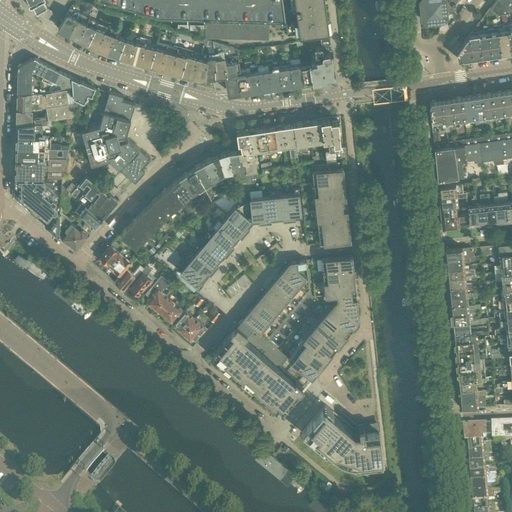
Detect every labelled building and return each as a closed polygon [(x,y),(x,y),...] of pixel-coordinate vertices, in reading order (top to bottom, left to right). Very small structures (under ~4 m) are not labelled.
[(28,0),(32,6),(33,5),(37,13),(38,13),(48,19),(49,18),(51,19),(53,15),(51,14),(52,11),(48,8),(47,8),(47,7),(47,6),(46,6),(43,0),(28,0)] [(280,0),(117,0),(170,17),(283,20),(280,0)] [(294,0),(296,6),(296,12),(297,20),(299,34),(329,30),(327,16),(326,8),(325,3),(325,2),(324,0),(294,0)] [(420,0),(420,1),(421,18),(422,18),(422,20),(424,22),(426,21),(426,22),(432,22),(435,24),(442,24),(443,21),(443,20),(445,20),(447,17),(446,16),(447,16),(446,6),(456,5),(455,2),(456,0),(420,0)] [(501,11),(505,11),(508,10),(511,5),(511,4),(505,0),(494,0),(484,14),(501,11)] [(381,3),(383,24),(385,26),(388,25),(390,23),(388,2),(386,1),(383,1),(381,3)] [(58,27),(74,35),(82,20),(76,17),(78,12),(75,10),(72,15),(67,12),(58,27)] [(503,26),(498,27),(501,52),(511,51),(507,23),(505,11),(501,11),(503,26)] [(130,22),(131,21),(132,16),(120,12),(118,18),(130,22)] [(74,35),(88,42),(98,22),(89,18),(88,19),(87,18),(85,20),(87,21),(86,22),(82,20),(74,35)] [(493,27),(488,28),(492,53),(501,52),(498,27),(497,19),(492,20),(493,25),(493,27)] [(152,22),(145,20),(142,30),(148,32),(151,26),(152,22)] [(88,42),(105,49),(113,28),(106,26),(106,25),(98,22),(88,42)] [(269,24),(205,22),(205,38),(269,39),(269,24)] [(484,32),(478,33),(481,55),(492,53),(488,28),(488,26),(483,26),(484,32)] [(105,49),(119,54),(125,38),(119,36),(121,31),(114,28),(113,28),(105,49)] [(193,35),(180,30),(178,36),(191,40),(193,35)] [(481,55),(478,33),(469,34),(457,50),(458,58),(481,55)] [(119,54),(134,59),(140,37),(131,35),(129,40),(125,38),(119,54)] [(330,44),(330,36),(320,37),(321,42),(321,46),(326,77),(333,76),(330,44)] [(134,59),(150,63),(155,47),(150,45),(151,40),(140,37),(134,59)] [(218,75),(226,74),(222,43),(213,41),(210,40),(208,45),(214,47),(214,51),(209,52),(209,53),(205,53),(189,49),(188,51),(182,72),(203,75),(218,75)] [(150,63),(166,68),(170,51),(172,46),(157,41),(155,47),(150,63)] [(222,43),(226,74),(228,90),(230,92),(239,90),(236,69),(240,68),(238,53),(240,53),(239,49),(229,45),(222,43)] [(385,47),(387,68),(389,69),(392,69),(394,67),(392,46),(390,44),(387,44),(385,47)] [(182,72),(188,51),(187,51),(188,50),(174,46),(172,51),(170,51),(166,68),(182,72)] [(311,62),(309,63),(311,79),(326,77),(321,46),(314,47),(315,53),(310,54),(311,62)] [(253,55),(252,48),(242,49),(243,56),(253,55)] [(18,65),(18,80),(32,80),(32,69),(43,74),(49,65),(33,56),(18,65)] [(287,66),(282,67),(285,83),(284,84),(288,85),(291,83),(302,81),(300,64),(299,58),(290,59),(290,60),(286,61),(287,66)] [(272,59),(268,60),(271,85),(284,84),(285,83),(282,67),(278,67),(277,62),(273,63),(272,59)] [(243,68),(240,68),(236,69),(239,90),(250,89),(254,90),(257,88),(254,71),(251,71),(250,66),(251,60),(245,61),(246,72),(244,72),(243,68)] [(258,70),(254,71),(257,88),(271,85),(268,60),(262,60),(263,64),(259,65),(257,66),(258,70)] [(309,63),(300,64),(302,81),(311,79),(309,63)] [(60,70),(49,65),(43,74),(41,79),(52,84),(53,81),(54,80),(55,80),(60,70)] [(61,90),(67,89),(72,88),(71,76),(60,70),(55,80),(54,80),(53,81),(61,85),(61,90)] [(71,76),(72,88),(73,97),(84,102),(88,93),(92,95),(95,87),(78,79),(71,76)] [(18,80),(17,92),(36,89),(34,89),(34,84),(32,84),(32,80),(18,80)] [(17,93),(17,110),(28,109),(46,106),(46,107),(48,116),(48,120),(51,119),(75,115),(75,111),(68,108),(68,103),(67,89),(61,90),(49,92),(45,93),(41,93),(41,89),(36,89),(17,92),(17,93)] [(509,115),(511,114),(511,92),(511,89),(501,90),(505,112),(506,121),(509,120),(508,118),(510,118),(509,115)] [(499,113),(505,112),(501,90),(492,92),(496,119),(496,120),(497,123),(500,122),(499,120),(500,120),(499,113)] [(126,132),(127,130),(135,103),(134,103),(133,102),(122,99),(123,95),(109,91),(99,124),(81,129),(91,163),(109,158),(135,181),(144,171),(141,168),(149,159),(149,160),(150,159),(150,158),(127,137),(125,138),(124,133),(126,132)] [(490,120),(496,119),(492,92),(482,93),(485,115),(486,122),(490,121),(490,120)] [(479,116),(485,115),(482,93),(472,95),(475,117),(476,123),(480,122),(479,116)] [(469,118),(475,117),(472,95),(461,96),(465,118),(466,127),(469,126),(469,124),(470,124),(469,118)] [(459,119),(465,118),(461,96),(451,98),(454,120),(455,126),(460,125),(459,119)] [(449,121),(454,120),(451,98),(441,99),(445,129),(445,130),(450,129),(449,121)] [(441,130),(445,129),(441,99),(432,101),(431,101),(430,103),(430,104),(433,131),(434,141),(440,140),(439,130),(435,131),(435,127),(440,126),(441,130)] [(390,106),(392,126),(394,128),(397,128),(399,126),(397,105),(395,103),(392,103),(390,106)] [(32,109),(46,107),(46,106),(28,109),(17,110),(16,125),(47,120),(48,120),(48,116),(32,118),(32,109)] [(330,117),(321,118),(324,138),(328,137),(329,148),(325,148),(326,158),(327,158),(336,157),(342,156),(346,156),(345,146),(341,147),(338,118),(330,120),(330,117)] [(321,118),(311,120),(309,120),(312,140),(324,138),(321,118)] [(303,121),(295,122),(298,142),(312,140),(309,120),(311,120),(307,119),(303,121)] [(16,125),(16,135),(42,136),(42,124),(47,124),(47,120),(16,125)] [(281,124),(284,144),(292,143),(293,149),(292,149),(293,157),(300,156),(298,142),(295,122),(283,124),(281,124)] [(275,125),(266,127),(269,146),(268,146),(269,152),(269,153),(276,152),(275,145),(284,144),(281,124),(283,124),(279,123),(275,125)] [(251,127),(248,129),(250,129),(253,150),(259,152),(258,148),(262,147),(263,153),(269,152),(268,146),(269,146),(266,127),(255,128),(251,127)] [(241,149),(240,149),(240,152),(253,150),(250,129),(248,129),(236,131),(238,143),(240,143),(241,149)] [(434,148),(437,180),(458,177),(458,175),(464,174),(461,160),(467,160),(467,159),(478,158),(479,160),(490,158),(489,156),(511,152),(511,131),(434,143),(434,144),(435,144),(436,148),(434,148)] [(16,135),(16,146),(38,146),(38,151),(48,151),(48,149),(49,136),(45,136),(42,136),(16,135)] [(15,177),(41,177),(62,177),(64,169),(69,149),(48,149),(48,151),(38,151),(38,146),(16,146),(15,157),(15,158),(16,158),(15,164),(15,166),(15,167),(15,169),(15,170),(15,176),(15,177)] [(240,149),(228,151),(232,170),(232,171),(233,172),(241,171),(240,169),(246,169),(256,168),(253,150),(240,152),(240,149)] [(219,153),(216,155),(221,177),(222,177),(226,176),(226,177),(233,176),(232,171),(232,170),(228,151),(225,151),(222,152),(219,153)] [(203,161),(201,162),(212,178),(213,178),(215,184),(216,184),(223,182),(222,177),(221,177),(216,155),(212,156),(203,161)] [(396,158),(398,179),(400,181),(403,181),(405,179),(403,158),(401,156),(398,156),(396,158)] [(262,168),(298,162),(298,158),(261,165),(262,168)] [(312,170),(320,243),(326,242),(351,239),(343,167),(340,167),(339,161),(336,162),(327,163),(314,164),(314,170),(312,170)] [(194,166),(191,168),(202,185),(205,183),(207,187),(211,184),(214,186),(216,184),(215,184),(213,178),(212,178),(201,162),(194,166)] [(507,162),(497,164),(499,173),(508,172),(507,162)] [(188,170),(179,177),(192,195),(193,194),(192,191),(196,189),(198,192),(202,190),(200,187),(203,186),(202,185),(191,168),(188,170)] [(251,170),(252,178),(260,176),(259,169),(251,170)] [(88,204),(87,205),(101,218),(101,217),(107,211),(117,200),(116,200),(117,199),(94,180),(86,174),(76,186),(71,192),(74,195),(75,196),(81,188),(84,191),(80,197),(88,204)] [(19,195),(33,206),(50,186),(52,183),(50,181),(44,181),(40,186),(36,182),(41,177),(15,177),(15,184),(14,184),(17,186),(19,186),(19,195)] [(172,182),(169,185),(181,200),(184,203),(187,201),(190,198),(189,197),(192,195),(179,177),(172,182)] [(72,182),(66,188),(69,191),(71,192),(76,186),(72,182)] [(438,185),(439,195),(466,192),(466,189),(463,189),(463,187),(456,188),(455,183),(438,185)] [(69,191),(66,188),(61,184),(61,196),(64,197),(69,191)] [(166,187),(159,194),(172,208),(175,205),(178,208),(181,206),(178,202),(181,200),(169,185),(166,187)] [(30,210),(45,223),(56,208),(56,207),(56,205),(53,202),(57,198),(57,191),(50,186),(33,206),(30,210)] [(294,192),(287,193),(288,208),(289,217),(297,216),(297,213),(301,213),(299,187),(294,188),(294,192)] [(278,189),(274,190),(276,208),(277,216),(280,215),(281,218),(289,217),(288,208),(287,193),(279,194),(278,189)] [(481,204),(476,204),(478,221),(487,221),(485,193),(484,189),(480,189),(481,194),(480,194),(481,204)] [(270,195),(262,196),(265,220),(273,219),(273,216),(277,216),(276,208),(274,190),(270,190),(270,195)] [(400,193),(402,214),(404,215),(407,215),(409,213),(407,192),(404,190),(401,191),(400,193)] [(494,196),(494,202),(496,220),(505,219),(502,191),(498,192),(498,195),(494,196)] [(507,191),(502,191),(505,219),(511,218),(511,200),(508,201),(507,191)] [(457,197),(467,196),(466,192),(439,195),(440,203),(457,201),(457,197)] [(489,193),(485,193),(487,221),(496,220),(494,202),(490,203),(489,193)] [(159,194),(139,213),(153,227),(157,223),(160,226),(162,223),(160,220),(165,215),(167,218),(170,215),(168,213),(172,208),(159,194)] [(468,208),(469,217),(469,222),(478,221),(476,204),(475,194),(473,194),(474,197),(471,198),(472,204),(467,205),(468,208)] [(250,199),(243,203),(246,208),(252,218),(256,218),(257,221),(265,220),(262,196),(250,197),(250,199)] [(440,203),(441,215),(457,214),(456,206),(458,206),(458,201),(457,201),(440,203)] [(101,218),(87,205),(82,202),(74,212),(77,215),(78,213),(94,226),(101,218)] [(200,202),(193,208),(190,211),(194,215),(204,207),(200,202)] [(235,205),(227,215),(245,230),(250,224),(248,222),(251,218),(252,218),(246,208),(243,203),(237,207),(235,205)] [(56,208),(45,223),(59,234),(59,224),(60,217),(60,210),(60,206),(59,205),(56,207),(56,208)] [(62,237),(68,242),(82,225),(78,222),(75,226),(71,222),(72,220),(60,210),(60,217),(59,224),(65,229),(67,231),(62,237)] [(120,233),(125,237),(130,242),(135,246),(137,243),(140,246),(145,241),(142,239),(146,233),(149,236),(152,233),(149,231),(153,227),(139,213),(132,220),(127,226),(120,233)] [(467,213),(457,214),(441,215),(442,225),(469,222),(469,217),(468,218),(467,213)] [(218,218),(215,221),(235,237),(237,235),(240,237),(245,230),(227,215),(222,221),(218,218)] [(82,225),(68,242),(75,248),(93,227),(85,221),(82,225)] [(176,227),(178,230),(185,224),(182,221),(176,227)] [(216,227),(211,233),(229,249),(235,242),(233,240),(235,237),(215,221),(213,224),(216,227)] [(402,223),(405,244),(407,246),(410,246),(412,243),(409,223),(407,221),(404,221),(402,223)] [(203,236),(200,239),(220,256),(222,253),(224,255),(229,249),(211,233),(206,239),(203,236)] [(125,237),(120,244),(125,248),(130,242),(125,237)] [(201,246),(196,252),(214,267),(219,261),(217,259),(220,256),(200,239),(197,243),(201,246)] [(162,241),(155,247),(158,250),(165,243),(162,241)] [(480,245),(481,251),(481,255),(492,253),(499,253),(511,251),(511,242),(498,244),(480,245)] [(100,260),(109,267),(121,253),(111,244),(100,257),(100,260)] [(473,250),(469,250),(469,247),(469,246),(466,247),(444,249),(445,258),(474,255),(473,250)] [(493,257),(493,262),(495,262),(511,260),(511,251),(499,253),(492,253),(493,257)] [(187,255),(185,258),(204,274),(207,271),(209,273),(214,267),(196,252),(191,258),(187,255)] [(121,253),(109,267),(117,275),(121,274),(131,261),(121,253)] [(302,431),(333,458),(359,466),(358,465),(382,462),(378,422),(368,423),(359,424),(359,431),(357,431),(325,404),(303,386),(280,367),(288,357),(311,377),(359,320),(352,254),(320,258),(306,259),(291,261),(290,261),(241,319),(235,325),(211,355),(280,413),(302,431)] [(406,258),(408,279),(410,280),(413,280),(415,278),(413,257),(410,255),(407,256),(406,258)] [(445,258),(446,267),(464,265),(463,261),(473,260),(473,258),(478,258),(478,255),(474,255),(445,258)] [(204,274),(185,258),(182,261),(185,264),(180,270),(198,286),(204,279),(202,277),(204,274)] [(511,260),(495,262),(493,262),(494,272),(496,271),(501,271),(511,269),(511,260)] [(55,277),(55,274),(36,264),(34,265),(32,268),(33,270),(51,280),(54,280),(55,277)] [(126,267),(115,281),(124,289),(136,276),(143,267),(140,264),(132,273),(126,267)] [(141,270),(142,271),(129,286),(134,290),(134,292),(136,294),(138,294),(139,294),(152,279),(146,274),(151,268),(146,264),(141,270)] [(464,265),(446,267),(447,276),(475,274),(474,268),(464,269),(464,265)] [(491,275),(491,280),(494,280),(511,278),(511,269),(501,271),(501,274),(491,275)] [(161,274),(145,293),(150,297),(147,300),(148,302),(149,304),(151,306),(153,306),(155,307),(166,294),(161,290),(169,281),(161,274)] [(447,276),(448,285),(465,283),(465,279),(475,278),(475,274),(447,276)] [(494,285),(502,284),(502,289),(511,287),(511,278),(494,280),(494,285)] [(448,285),(449,294),(477,291),(478,291),(478,288),(476,288),(476,286),(472,286),(472,282),(465,283),(448,285)] [(87,302),(68,285),(64,291),(83,307),(87,302)] [(412,308),(414,310),(417,310),(419,308),(416,287),(414,285),(411,285),(409,287),(412,308)] [(485,299),(492,299),(511,296),(511,287),(502,289),(503,292),(496,293),(484,294),(485,299)] [(163,315),(164,316),(175,302),(169,297),(172,294),(168,291),(166,294),(155,307),(159,311),(159,313),(162,315),(163,315)] [(449,294),(449,303),(467,301),(467,297),(477,296),(477,291),(449,294)] [(203,299),(198,295),(193,301),(198,305),(203,299)] [(498,307),(504,306),(511,305),(511,296),(492,299),(493,303),(498,303),(498,307)] [(480,303),(478,304),(468,305),(467,301),(449,303),(450,312),(477,309),(478,309),(480,309),(480,303)] [(175,318),(177,320),(182,313),(185,310),(175,302),(164,316),(166,317),(166,319),(169,321),(171,321),(172,322),(175,318)] [(494,311),(494,316),(511,314),(511,305),(504,306),(505,310),(498,310),(498,311),(494,311)] [(183,331),(184,332),(196,317),(186,309),(183,314),(182,313),(177,320),(174,323),(178,326),(177,326),(178,327),(178,329),(181,332),(183,331)] [(216,309),(209,317),(213,321),(220,313),(216,309)] [(450,312),(451,321),(473,318),(472,314),(477,314),(477,309),(450,312)] [(499,325),(506,324),(511,323),(511,314),(494,316),(488,317),(488,321),(494,320),(494,321),(499,321),(499,325)] [(196,317),(184,332),(184,333),(184,334),(187,337),(189,336),(190,337),(193,340),(196,336),(197,337),(200,333),(206,326),(196,317)] [(413,320),(415,340),(417,342),(420,342),(422,340),(420,319),(417,317),(415,317),(413,320)] [(451,321),(452,330),(470,328),(470,324),(481,322),(488,321),(487,317),(473,318),(451,321)] [(495,334),(497,334),(511,332),(511,323),(506,324),(506,328),(495,329),(495,334)] [(452,330),(453,339),(489,335),(488,331),(482,331),(482,330),(476,331),(470,331),(470,328),(452,330)] [(500,342),(508,342),(511,341),(511,332),(497,334),(497,337),(497,339),(499,339),(500,342)] [(453,339),(454,349),(490,345),(489,335),(453,339)] [(490,349),(491,352),(511,350),(511,341),(508,342),(508,346),(502,346),(497,346),(497,348),(490,349)] [(479,356),(483,356),(486,356),(486,355),(491,354),(491,352),(490,349),(490,345),(454,349),(455,359),(479,356)] [(511,350),(491,352),(491,354),(491,355),(491,357),(509,355),(509,359),(511,359),(511,350)] [(484,366),(484,360),(483,356),(479,356),(455,359),(456,369),(480,366),(484,366)] [(500,366),(500,369),(511,367),(511,359),(509,359),(510,363),(506,363),(500,364),(500,366)] [(480,366),(456,369),(457,379),(481,377),(480,366)] [(511,367),(500,369),(498,369),(499,372),(499,374),(511,373),(511,377),(511,376),(511,367)] [(420,372),(418,374),(421,395),(423,397),(426,396),(428,394),(425,373),(423,371),(420,372)] [(457,379),(458,388),(476,386),(475,382),(485,381),(485,380),(487,379),(487,376),(481,377),(457,379)] [(497,383),(497,387),(511,385),(511,376),(511,377),(511,381),(502,381),(502,383),(497,383)] [(494,388),(495,393),(495,395),(500,395),(499,392),(511,390),(511,385),(497,387),(494,387),(494,388)] [(485,389),(483,389),(476,390),(476,386),(458,388),(459,397),(485,394),(486,394),(485,389)] [(485,397),(485,394),(459,397),(460,405),(484,404),(484,400),(483,397),(485,397)] [(500,395),(495,395),(496,404),(511,403),(511,398),(507,398),(503,399),(502,399),(501,395),(500,395)] [(498,444),(501,444),(511,443),(511,427),(501,428),(500,427),(494,427),(494,428),(485,428),(486,444),(491,444),(498,444)] [(482,445),(486,444),(485,428),(462,429),(464,445),(482,445)] [(506,452),(511,452),(511,443),(501,444),(502,453),(506,452)] [(261,444),(251,455),(288,486),(297,475),(261,444)] [(426,447),(428,468),(430,470),(433,470),(435,467),(433,446),(430,445),(427,445),(426,447)] [(483,450),(482,445),(464,445),(465,456),(470,456),(475,456),(475,455),(483,454),(483,455),(489,455),(489,450),(483,450)] [(490,459),(494,458),(494,454),(489,455),(483,455),(483,454),(475,455),(475,456),(470,456),(465,456),(466,466),(484,465),(489,465),(489,459),(490,459)] [(466,466),(467,476),(472,475),(472,476),(477,476),(477,474),(485,474),(485,475),(496,474),(495,471),(491,471),(491,470),(484,470),(484,465),(466,466)] [(467,476),(468,486),(486,485),(485,480),(496,480),(496,474),(485,475),(485,474),(477,474),(477,476),(472,476),(472,475),(467,476)] [(468,486),(468,495),(473,495),(474,496),(479,496),(479,494),(487,494),(487,495),(493,494),(503,494),(503,489),(486,490),(486,485),(468,486)] [(468,495),(469,506),(488,505),(487,499),(494,499),(493,494),(487,495),(487,494),(479,494),(479,496),(474,496),(473,495),(468,495)]
